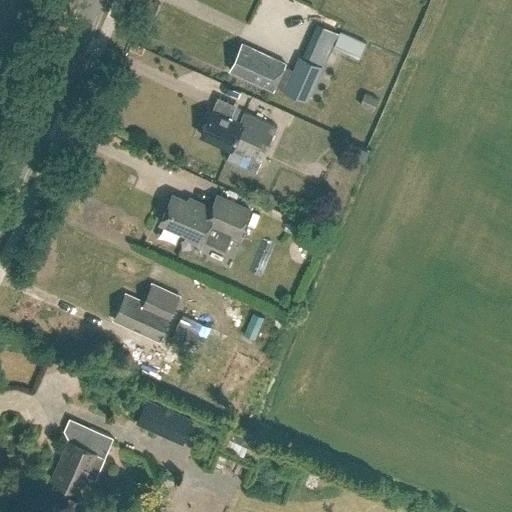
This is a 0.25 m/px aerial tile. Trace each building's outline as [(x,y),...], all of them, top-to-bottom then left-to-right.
[(241,42),(229,69),(274,90),(276,86),(307,100),(323,67),(301,57),(294,71),(285,67),(287,63),(241,42)] [(373,111),(379,98),(366,92),(360,105),(373,111)] [(239,121),(211,108),(199,134),(231,149),(238,135),(267,148),(277,126),(244,110),(239,121)] [(213,211),(172,193),(159,221),(187,233),(186,236),(200,243),(202,239),(225,249),(232,233),(237,235),(249,208),(220,195),(213,211)] [(158,340),(179,294),(152,282),(143,301),(125,293),(113,319),(158,340)] [(183,442),(192,420),(147,400),(137,422),(183,442)] [(96,479),(114,437),(90,427),(81,446),(68,439),(51,479),(55,480),(52,486),(54,489),(75,498),(78,497),(81,491),(88,476),(96,479)]
